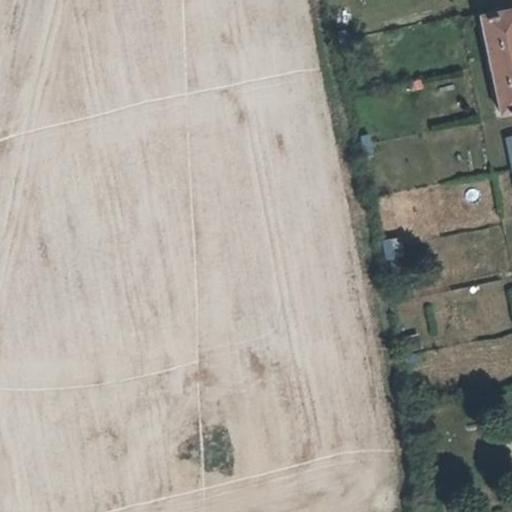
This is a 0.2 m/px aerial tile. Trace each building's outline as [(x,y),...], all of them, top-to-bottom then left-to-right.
[(499,112),(511,109),(511,9),(479,16),(499,112)] [(345,30),(337,31),(340,50),(348,48),(345,30)] [(366,134),(358,136),(362,155),(370,153),(366,134)] [(388,239),(380,241),(384,260),(392,258),(388,239)] [(410,345),(402,346),(406,364),(413,363),(410,345)] [(425,511),(423,501),(413,504),(414,511),(425,511)]
